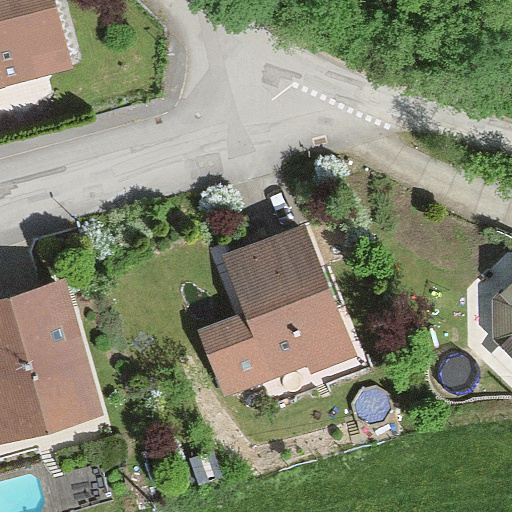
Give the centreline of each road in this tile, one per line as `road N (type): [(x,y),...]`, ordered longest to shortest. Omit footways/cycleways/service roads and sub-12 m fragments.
road 1 (residential): [(0,191),(187,141),(287,93),(304,73)]
road 2 (residential): [(511,151),(304,73)]
